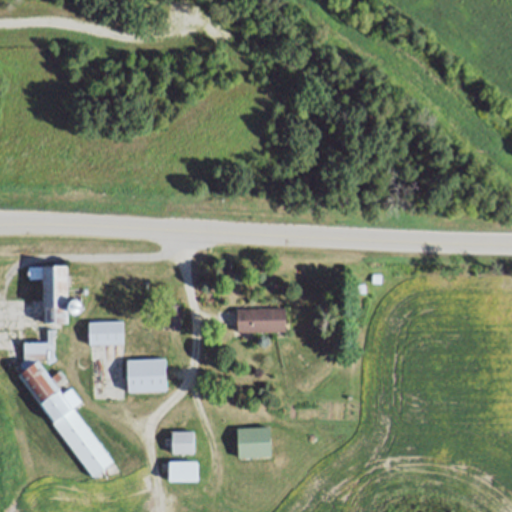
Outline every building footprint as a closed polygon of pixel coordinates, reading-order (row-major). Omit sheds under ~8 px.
[(68,265),(68,274),(70,274),(70,288),(81,287),(82,301),(66,301),(67,316),(77,316),(77,322),(47,323),(48,350),(54,349),(54,363),(40,364),(50,374),(59,368),(66,377),(55,384),(62,392),(71,386),(83,402),(74,407),(115,461),(95,478),(16,376),(23,370),(22,328),(30,328),(30,319),(42,319),(41,277),(28,278),(27,266),(68,265)] [(371,273),(382,274),(381,283),(370,283),(371,273)] [(366,283),(366,293),(356,293),(356,283),(366,283)] [(180,304),(180,327),(163,327),(163,304),(180,304)] [(237,308),(285,307),(286,331),(237,332),(237,308)] [(89,321),(123,319),(124,342),(90,344),(89,321)] [(126,359),(166,357),(167,390),(128,392),(126,359)] [(271,456),(238,458),(236,429),(270,427),(271,456)] [(171,430),(195,430),(195,452),(171,452),(171,430)] [(168,460),(197,460),(197,479),(168,479),(168,460)]
